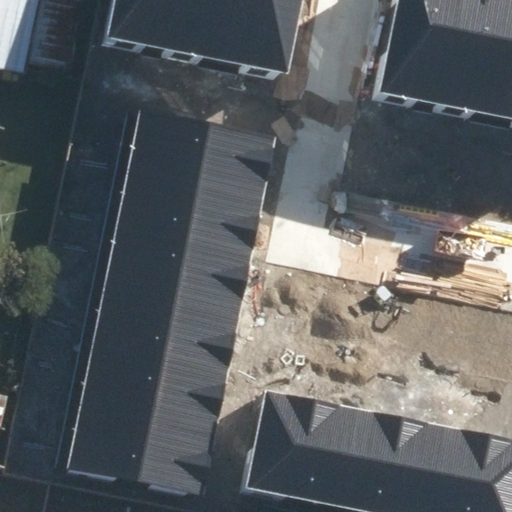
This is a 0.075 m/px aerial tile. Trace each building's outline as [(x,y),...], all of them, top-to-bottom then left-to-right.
[(0,0),(0,72),(26,77),(28,66),(70,74),(83,5),(56,0),(0,0)] [(381,0),(349,144),(393,154),(427,0),(381,0)] [(256,212),(291,220),(296,195),(291,194),(317,68),(148,34),(123,155),(262,184),(256,212)] [(511,267),(507,289),(511,289),(511,67),(502,113),(441,98),(414,218),(481,232),(476,257),(511,266),(511,267)] [(334,209),(369,216),(376,179),(341,172),(334,209)] [(41,386),(122,404),(152,259),(69,243),(41,386)] [(372,511),(511,511),(511,408),(402,407),(401,428),(381,427),(380,470),(403,471),(403,479),(373,479),(372,511)] [(208,490),(237,492),(242,441),(212,439),(208,490)]
